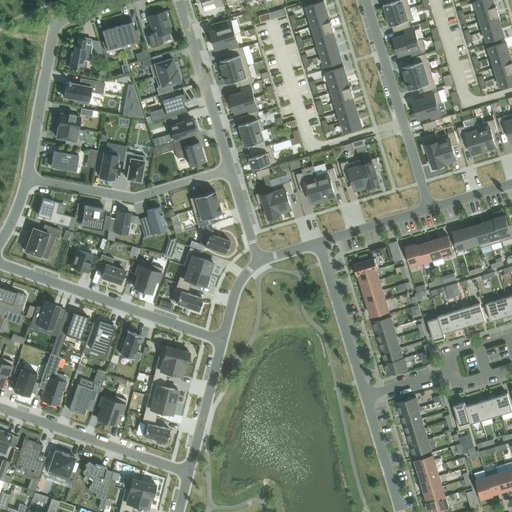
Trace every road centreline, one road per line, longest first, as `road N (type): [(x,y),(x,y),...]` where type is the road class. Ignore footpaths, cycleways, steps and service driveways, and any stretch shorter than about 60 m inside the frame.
road 1 (residential): [(0,263),(220,340)]
road 2 (residential): [(125,0),(62,17),(52,31),(26,177)]
road 3 (residential): [(365,0),(429,209)]
road 4 (residential): [(228,168),(134,198),(26,177)]
road 5 (residential): [(186,473),(0,407)]
road 6 (residential): [(179,0),(228,168)]
road 7 (residential): [(318,242),(365,397)]
road 8 (residential): [(186,473),(220,340)]
road 9 (residential): [(365,397),(400,511)]
